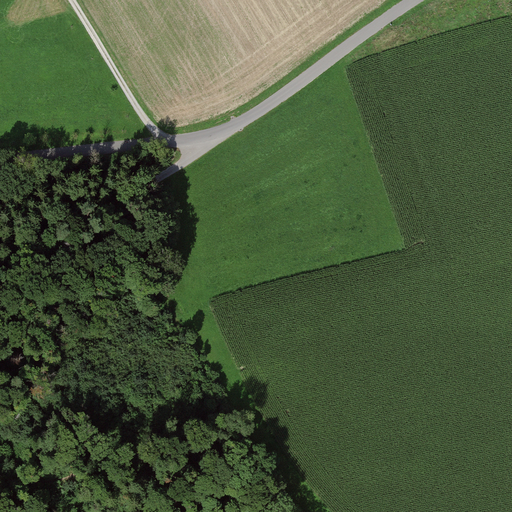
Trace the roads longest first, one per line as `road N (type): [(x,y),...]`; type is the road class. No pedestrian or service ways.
road 1 (residential): [(0,162),(237,126),(416,0)]
road 2 (track): [(237,126),(71,225),(0,278)]
road 3 (track): [(165,143),(71,0)]
